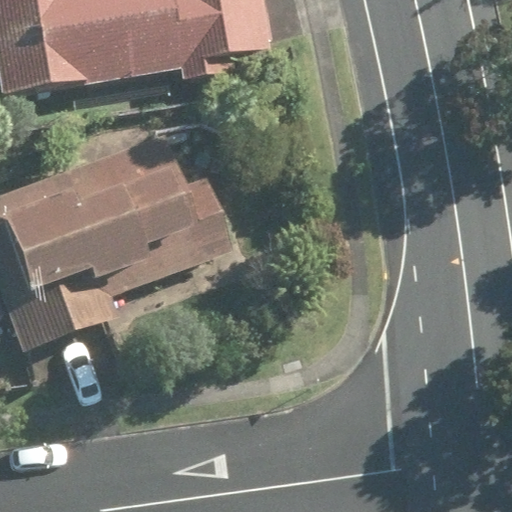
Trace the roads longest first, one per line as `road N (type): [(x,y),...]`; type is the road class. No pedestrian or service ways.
road 1 (residential): [(482,459),(467,264),(420,0)]
road 2 (residential): [(112,511),(482,459)]
